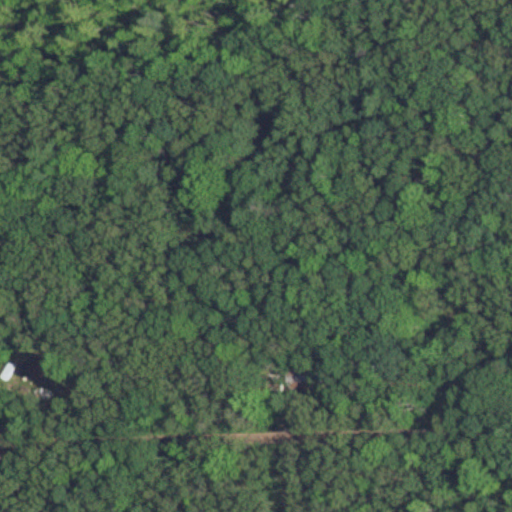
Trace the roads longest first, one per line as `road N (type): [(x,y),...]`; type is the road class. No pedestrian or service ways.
road 1 (residential): [(16,429),(511,421)]
road 2 (residential): [(511,158),(469,195),(456,237),(393,342),(351,511)]
